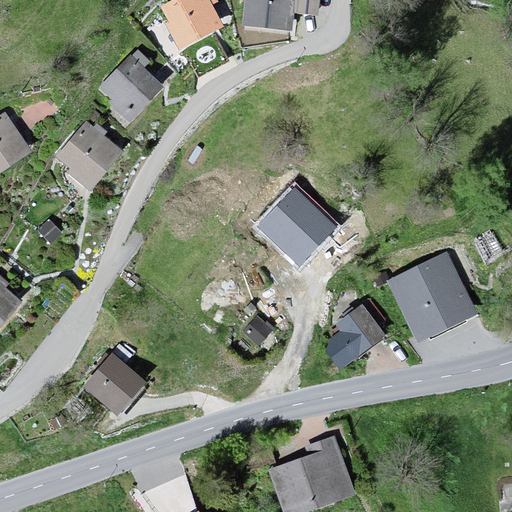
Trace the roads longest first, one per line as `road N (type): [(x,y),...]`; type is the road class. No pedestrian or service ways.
road 1 (residential): [(0,403),(62,344),(96,290),(150,161),(201,98),(321,41),(338,20),(341,0)]
road 2 (tertiary): [(511,361),(183,434),(0,496)]
